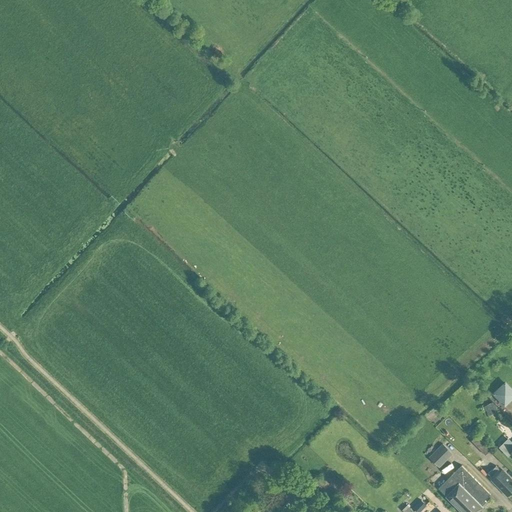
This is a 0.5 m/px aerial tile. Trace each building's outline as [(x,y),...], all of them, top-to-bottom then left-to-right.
[(494,389),(507,402),(511,396),(511,385),(505,379),(494,389)] [(485,454),(490,449),(476,435),(471,440),(485,454)] [(511,441),(508,437),(499,447),(508,456),(510,454),(511,456),(511,441)] [(439,467),(453,453),(442,443),(429,456),(439,467)] [(461,511),(477,511),(483,506),(480,504),(490,494),(461,465),(438,488),(446,495),(445,496),(461,511)] [(501,470),(496,465),(487,473),(492,478),(491,479),(507,495),(511,490),(511,480),(501,469),(501,470)] [(417,511),(419,511),(427,505),(421,499),(413,507),(417,511)]
